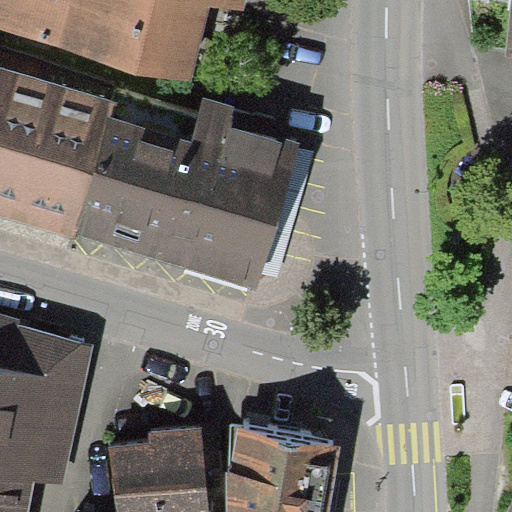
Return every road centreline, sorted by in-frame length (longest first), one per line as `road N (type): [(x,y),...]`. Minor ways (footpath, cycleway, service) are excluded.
road 1 (residential): [(408,382),(0,283)]
road 2 (tertiary): [(408,382),(388,127),(388,0)]
road 3 (tertiary): [(410,511),(408,382)]
